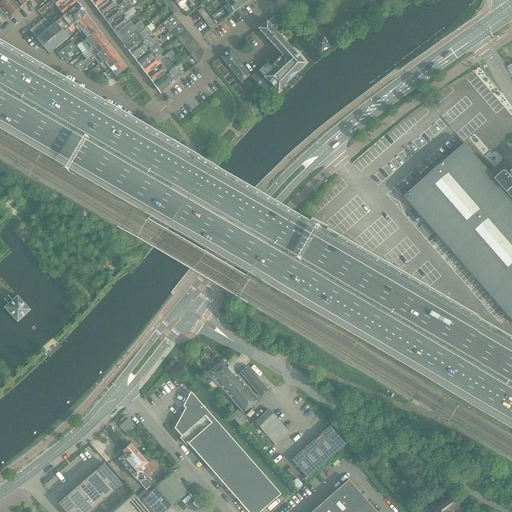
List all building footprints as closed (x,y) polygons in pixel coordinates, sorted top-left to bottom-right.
[(12,0),(2,0),(0,2),(0,10),(7,18),(8,19),(20,8),(12,0)] [(42,8),(37,11),(40,15),(55,4),(58,8),(69,0),(52,0),(47,4),(42,8)] [(62,13),(55,18),(58,21),(78,5),(74,0),(69,0),(58,8),(62,13)] [(97,9),(108,0),(91,0),(90,1),(97,9)] [(115,2),(117,0),(108,0),(97,9),(103,18),(118,6),(115,2)] [(230,15),(249,2),(247,0),(232,0),(227,4),(224,7),(230,15)] [(129,3),(128,5),(125,1),(118,6),(103,18),(109,26),(133,8),(129,3)] [(172,4),(168,7),(174,15),(178,12),(172,4)] [(58,21),(55,23),(61,30),(63,32),(86,15),(84,13),(78,5),(58,21)] [(293,9),(300,18),(305,15),(305,14),(298,6),(293,9)] [(127,19),(136,12),(133,8),(109,26),(115,34),(130,23),(127,19)] [(86,15),(63,32),(66,36),(71,32),(71,31),(76,28),(77,30),(79,32),(92,23),(90,20),(86,15)] [(180,24),(176,18),(174,15),(167,20),(173,29),(180,24)] [(44,20),(40,24),(45,31),(50,27),(45,20),(44,20)] [(167,20),(163,24),(169,32),(171,30),(171,31),(172,30),(173,29),(167,20)] [(121,42),(143,26),(140,22),(133,27),(130,23),(115,34),(121,42)] [(277,34),(266,22),(258,29),(269,42),(277,34)] [(36,38),(49,54),(53,50),(68,38),(66,36),(63,32),(61,30),(55,23),(50,27),(45,31),(40,35),(36,38)] [(92,23),(79,32),(82,36),(85,40),(87,38),(98,30),(92,23)] [(40,24),(35,28),(40,35),(45,31),(40,24)] [(172,30),(171,31),(177,38),(178,39),(187,32),(186,31),(185,29),(181,24),(179,25),(173,29),(172,30)] [(147,26),(145,28),(143,26),(121,42),(128,51),(147,36),(148,35),(152,32),(147,26)] [(35,28),(30,32),(36,38),(40,35),(35,28)] [(85,40),(77,46),(83,54),(86,51),(89,49),(103,38),(98,30),(87,38),(85,40)] [(187,32),(178,39),(184,47),(193,39),(187,32)] [(282,55),(290,48),(277,34),(269,42),(282,55)] [(155,37),(151,39),(148,35),(147,36),(128,51),(134,59),(158,41),(155,37)] [(90,56),(83,62),(84,64),(93,58),(98,54),(109,46),(109,45),(103,38),(89,49),(86,51),(90,56)] [(321,50),(328,46),(323,38),(316,42),(321,50)] [(191,56),(200,48),(193,39),(184,47),(187,51),(191,56)] [(159,46),(162,44),(158,40),(158,41),(134,59),(140,67),(159,53),(162,50),(159,46)] [(71,43),(57,54),(60,58),(62,57),(67,54),(72,50),(75,48),(71,43)] [(84,64),(78,69),(83,71),(87,68),(86,67),(95,60),(99,65),(100,64),(115,53),(109,46),(98,54),(93,58),(84,64)] [(193,59),(203,51),(200,48),(191,56),(193,59)] [(297,72),(305,64),(290,48),(282,55),(271,67),(267,63),(259,70),(265,77),(264,78),(273,86),(268,92),(274,97),(279,92),(286,84),(287,84),(297,73),(297,72)] [(241,83),(250,76),(229,50),(220,57),(241,83)] [(170,57),(174,54),(171,51),(162,57),(159,53),(140,67),(146,75),(168,58),(170,57)] [(199,62),(204,52),(203,51),(193,59),(197,64),(199,62)] [(115,53),(100,64),(106,72),(106,73),(121,61),(115,53)] [(175,67),(168,58),(146,75),(153,84),(175,67)] [(78,69),(84,64),(83,62),(81,61),(74,67),(78,69)] [(110,79),(104,84),(110,87),(116,83),(113,79),(127,69),(121,61),(106,73),(110,79)] [(224,78),(229,74),(221,65),(216,68),(224,78)] [(182,76),(178,72),(175,67),(153,84),(160,94),(182,76)] [(93,70),(87,74),(92,76),(98,72),(95,68),(93,70)] [(511,172),(511,173),(511,174),(511,175),(511,176),(508,173),(506,172),(505,172),(498,178),(493,171),(491,173),(465,145),(405,197),(509,317),(511,320),(511,172)] [(16,323),(29,311),(16,297),(10,303),(3,309),(16,323)] [(258,400),(225,362),(210,375),(243,413),(258,400)] [(268,391),(247,367),(240,373),(261,397),(268,391)] [(241,450),(228,435),(190,393),(182,407),(185,409),(174,429),(220,481),(234,469),(227,462),(241,450)] [(289,432),(268,410),(255,423),(275,444),(289,432)] [(245,422),(235,411),(231,416),(240,426),(245,422)] [(127,435),(136,426),(129,420),(120,428),(127,435)] [(308,479),(345,445),(329,427),(291,460),(308,479)] [(124,451),(123,452),(152,484),(156,481),(153,478),(149,474),(153,471),(131,445),(124,451)] [(233,496),(260,472),(241,450),(227,462),(234,469),(220,481),(233,496)] [(117,455),(114,458),(127,473),(129,471),(137,480),(145,490),(146,490),(152,484),(123,452),(122,451),(120,451),(117,453),(117,455)] [(103,464),(57,504),(64,511),(91,511),(122,485),(103,464)] [(247,511),(260,511),(280,495),(260,472),(233,496),(247,511)] [(187,493),(172,476),(171,474),(156,488),(171,506),(179,500),(187,493)] [(361,495),(348,480),(335,491),(348,506),(361,495)] [(149,494),(140,502),(149,511),(164,511),(171,506),(156,488),(149,494)] [(353,511),(348,506),(335,491),(325,500),(334,511),(353,511)] [(108,511),(149,511),(140,502),(134,494),(132,492),(108,511)] [(370,511),(374,509),(361,495),(348,506),(353,511),(370,511)] [(455,511),(459,510),(454,503),(455,502),(453,500),(453,501),(450,497),(433,509),(435,511),(455,511)] [(334,511),(325,500),(314,510),(316,511),(334,511)]
